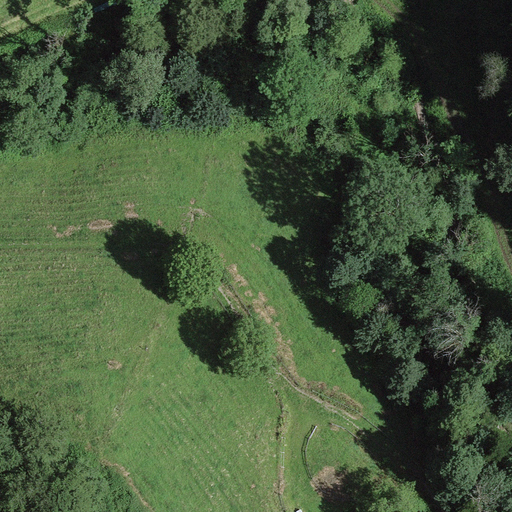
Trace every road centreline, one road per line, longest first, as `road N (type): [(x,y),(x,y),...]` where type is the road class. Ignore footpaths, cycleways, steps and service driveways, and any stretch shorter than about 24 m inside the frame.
road 1 (track): [(188,259),(297,396),(390,452),(443,511)]
road 2 (track): [(322,511),(300,471),(297,396)]
